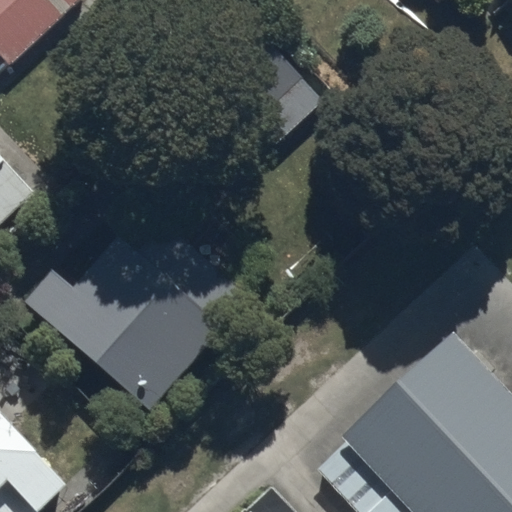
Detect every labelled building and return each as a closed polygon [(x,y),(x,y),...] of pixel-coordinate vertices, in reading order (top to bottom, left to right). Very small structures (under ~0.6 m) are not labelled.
[(0,0),(0,50),(13,65),(84,0),(0,0)] [(0,224),(37,190),(0,149),(0,224)] [(73,247),(27,300),(151,409),(254,292),(149,200),(93,264),(73,247)] [(287,511),(271,495),(252,511),(511,511),(511,395),(461,341),(352,442),(416,511),(287,511)] [(0,400),(0,511),(32,511),(70,479),(0,400)]
